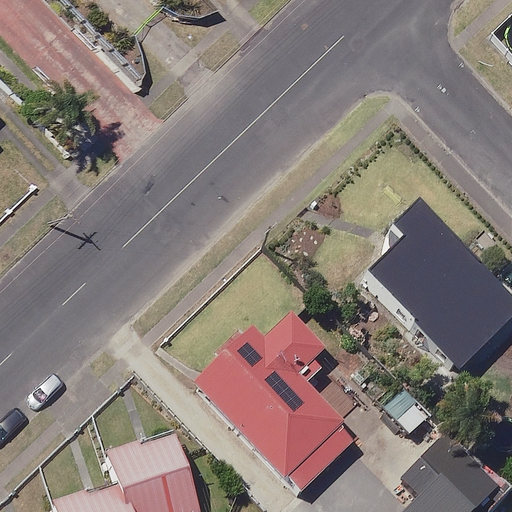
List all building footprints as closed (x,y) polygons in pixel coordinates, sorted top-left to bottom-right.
[(494,295),(412,213),(383,242),(393,252),(359,286),(430,358),(494,295)] [(255,348),(247,339),(188,393),(291,504),(349,450),(296,392),(323,367),(282,322),(255,348)] [(191,511),(164,444),(104,469),(113,490),(59,511),(191,511)] [(490,511),(508,494),(471,457),(448,481),(479,511),(490,511)] [(454,511),(438,495),(420,511),(454,511)]
